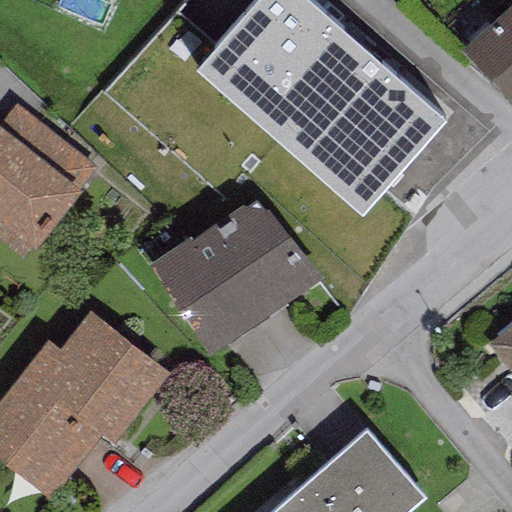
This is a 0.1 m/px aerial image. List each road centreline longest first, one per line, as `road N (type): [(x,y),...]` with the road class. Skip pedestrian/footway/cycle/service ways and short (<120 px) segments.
road 1 (residential): [(374,336),(160,511)]
road 2 (residential): [(374,336),(511,494)]
road 3 (residential): [(511,209),(374,336)]
